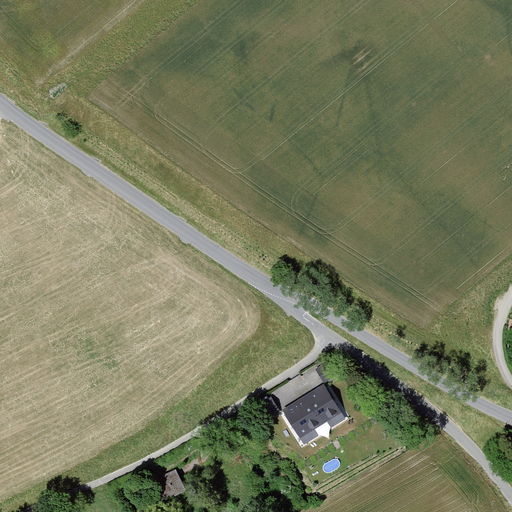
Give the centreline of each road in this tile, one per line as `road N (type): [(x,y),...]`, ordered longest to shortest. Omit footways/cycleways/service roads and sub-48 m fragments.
road 1 (tertiary): [(281,296),(0,98)]
road 2 (residential): [(345,346),(160,460),(49,511)]
road 3 (tertiary): [(511,418),(281,296)]
road 4 (unclassified): [(511,492),(435,412),(345,346)]
